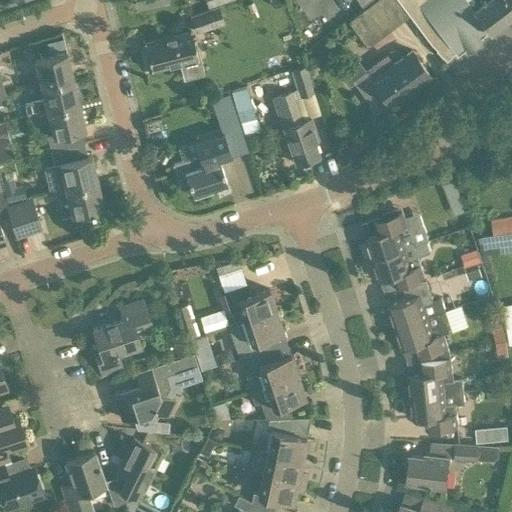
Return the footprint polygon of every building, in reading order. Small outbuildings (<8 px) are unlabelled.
[(366,46),(408,14),(397,0),(374,0),(348,20),(366,46)] [(511,0),(397,0),(408,14),(427,40),(436,48),(435,49),(445,60),(453,51),(455,54),(506,16),(511,11),(511,0)] [(218,7),(190,16),(195,32),(224,22),(218,7)] [(189,29),(144,41),(151,68),(180,60),(184,76),(202,72),(199,57),(197,57),(189,29)] [(357,59),(340,71),(348,83),(352,80),(367,101),(366,102),(373,112),(387,101),(387,102),(428,72),(410,48),(392,62),(385,53),(364,68),(357,59)] [(34,59),(40,84),(72,76),(66,51),(34,59)] [(292,68),(299,95),(313,91),(305,64),(292,68)] [(72,76),(40,84),(43,98),(24,102),(27,114),(46,110),(78,102),(72,76)] [(247,85),(231,90),(240,123),(256,118),(247,85)] [(273,96),(296,163),(318,155),(313,139),(317,138),(309,116),(300,119),(290,90),(273,96)] [(78,102),(46,110),(52,134),(46,135),(50,150),(82,143),(78,128),(84,127),(78,102)] [(179,184),(188,181),(191,192),(192,191),(193,197),(212,190),(211,185),(226,181),(219,159),(231,155),(223,132),(198,140),(203,155),(173,164),(179,184)] [(82,143),(50,150),(53,163),(58,162),(64,187),(97,180),(91,154),(85,156),(82,143)] [(442,183),(450,202),(462,198),(454,178),(442,183)] [(97,180),(64,187),(70,213),(103,205),(97,180)] [(23,183),(15,185),(3,188),(6,200),(25,196),(23,183)] [(0,239),(3,238),(0,228),(0,219),(8,216),(0,184),(0,239)] [(31,196),(5,205),(16,236),(41,228),(31,196)] [(377,232),(365,236),(372,258),(426,239),(428,239),(423,224),(409,229),(402,209),(372,219),(377,232)] [(494,240),(511,238),(511,215),(491,218),(494,240)] [(426,239),(372,258),(378,278),(391,274),(396,288),(424,278),(417,256),(430,252),(426,239)] [(476,248),(465,252),(469,264),(480,260),(476,248)] [(481,273),(477,264),(467,267),(471,277),(481,273)] [(388,305),(395,326),(445,309),(441,297),(432,300),(426,280),(402,288),(406,299),(388,305)] [(224,312),(228,325),(275,309),(268,288),(250,294),(246,283),(223,291),(229,310),(224,312)] [(124,348),(125,349),(140,344),(133,325),(142,322),(144,326),(152,324),(143,298),(118,307),(122,317),(92,327),(98,346),(92,348),(101,374),(122,368),(116,350),(124,348)] [(178,305),(188,337),(198,334),(187,303),(178,305)] [(275,309),(228,325),(239,357),(245,355),(270,347),(266,335),(282,330),(275,309)] [(445,309),(395,326),(402,346),(413,342),(418,358),(449,351),(443,334),(452,331),(445,309)] [(245,376),(249,390),(297,374),(290,353),(274,358),(270,347),(245,355),(251,374),(245,376)] [(449,351),(418,358),(419,372),(407,374),(410,396),(463,390),(461,378),(452,379),(451,369),(449,351)] [(138,382),(113,391),(121,417),(132,413),(137,427),(167,430),(168,421),(154,420),(158,412),(166,416),(174,400),(165,395),(169,387),(165,374),(196,364),(193,353),(135,372),(138,382)] [(297,374),(249,390),(254,403),(261,401),(266,418),(269,418),(292,417),(286,401),(304,395),(297,374)] [(464,404),(463,390),(410,396),(412,417),(424,416),(425,429),(457,426),(455,405),(464,404)] [(0,462),(3,461),(10,459),(6,448),(24,442),(15,415),(11,416),(6,401),(0,403),(0,462)] [(271,428),(266,450),(300,458),(303,448),(309,445),(311,437),(305,436),(309,416),(292,417),(269,418),(267,427),(271,428)] [(224,428),(213,424),(210,435),(220,438),(224,428)] [(506,424),(497,425),(499,439),(508,438),(506,424)] [(130,497),(132,494),(139,497),(162,452),(132,437),(115,469),(118,471),(116,474),(104,478),(112,503),(130,497)] [(215,441),(207,437),(199,451),(207,456),(215,441)] [(478,444),(454,442),(454,457),(478,458),(478,444)] [(300,458),(266,450),(254,447),(250,469),(262,471),(302,480),(303,474),(298,469),(300,458)] [(84,511),(93,509),(86,489),(104,482),(93,450),(64,460),(67,468),(68,467),(73,481),(60,486),(68,511),(84,511)] [(410,481),(441,485),(443,469),(447,470),(448,455),(425,452),(425,455),(410,453),(408,465),(412,465),(410,481)] [(0,492),(5,508),(42,495),(32,465),(7,473),(3,461),(0,462),(0,492)] [(302,480),(262,471),(257,493),(252,492),(250,501),(270,511),(271,511),(276,497),(291,500),(293,490),(300,487),(302,480)] [(451,511),(453,507),(423,497),(420,508),(401,502),(397,511),(451,511)] [(247,511),(246,511),(270,511),(250,501),(244,508),(247,511)]
